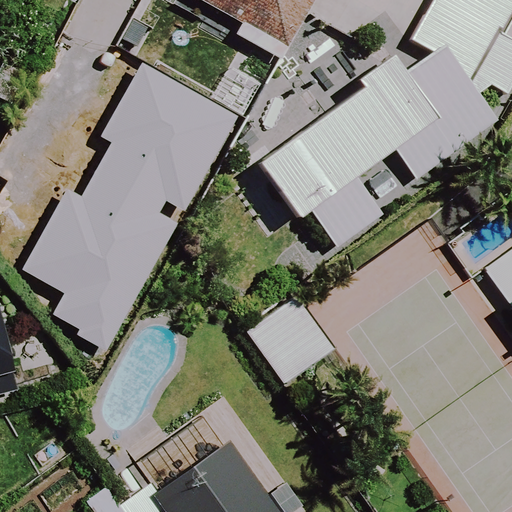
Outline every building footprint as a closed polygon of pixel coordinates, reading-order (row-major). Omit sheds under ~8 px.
[(195,0),(288,48),(313,0),(195,0)] [(392,158),(409,183),(486,130),(511,86),(511,46),(492,35),(511,1),(511,0),(431,0),(404,46),(427,60),(406,75),(398,62),(247,167),(286,223),(304,210),(333,251),(384,216),(359,180),(392,158)] [(157,53),(75,9),(35,83),(117,127),(157,53)] [(511,243),(510,241),(477,266),(511,311),(511,243)] [(331,352),(291,299),(242,335),(283,389),(331,352)] [(0,377),(9,375),(0,343),(0,377)] [(278,511),(231,449),(167,496),(174,511),(278,511)] [(162,511),(146,487),(117,506),(106,490),(87,502),(93,511),(162,511)]
